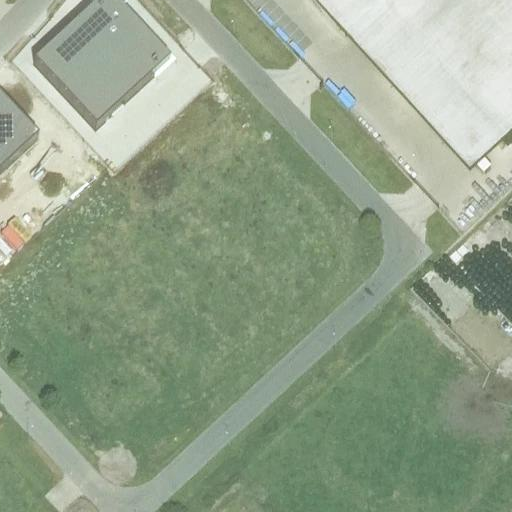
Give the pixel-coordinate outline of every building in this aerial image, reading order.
[(110,0),(102,0),(32,65),(94,132),(168,63),(110,0)] [(511,0),(372,0),(507,148),(511,143),(511,0)] [(0,175),(37,141),(0,101),(0,175)] [(328,138),(341,152),(347,146),(334,132),(328,138)] [(511,202),(510,200),(488,221),(511,246),(511,202)] [(104,201),(14,285),(47,320),(137,236),(104,201)] [(497,289),(511,274),(511,264),(480,229),(459,247),(497,289)] [(137,236),(47,320),(114,391),(203,307),(137,236)] [(468,279),(446,257),(424,278),(463,319),(478,305),(487,315),(499,304),(471,276),(468,279)]
